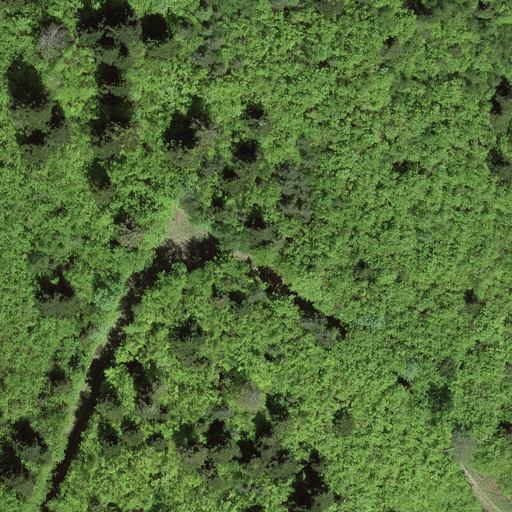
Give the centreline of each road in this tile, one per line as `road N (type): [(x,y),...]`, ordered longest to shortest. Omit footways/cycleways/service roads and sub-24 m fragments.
road 1 (track): [(121,0),(184,243),(148,272),(43,511)]
road 2 (track): [(496,511),(416,402),(332,326),(258,276),(184,243)]
